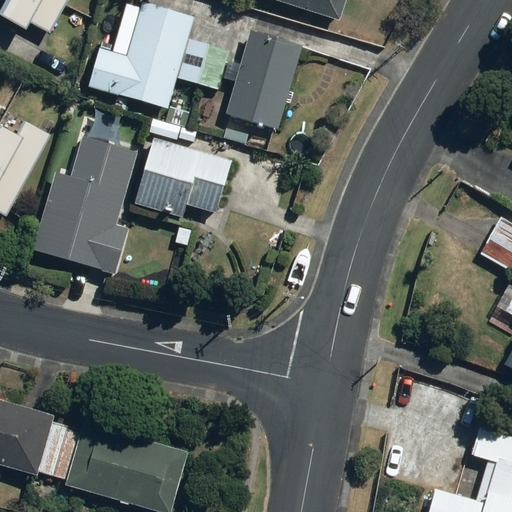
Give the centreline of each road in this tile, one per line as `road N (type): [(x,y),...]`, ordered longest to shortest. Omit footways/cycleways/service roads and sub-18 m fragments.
road 1 (residential): [(483,0),(381,182),(352,259),(326,383)]
road 2 (residential): [(326,383),(103,342),(0,313)]
road 3 (residential): [(326,383),(302,511)]
